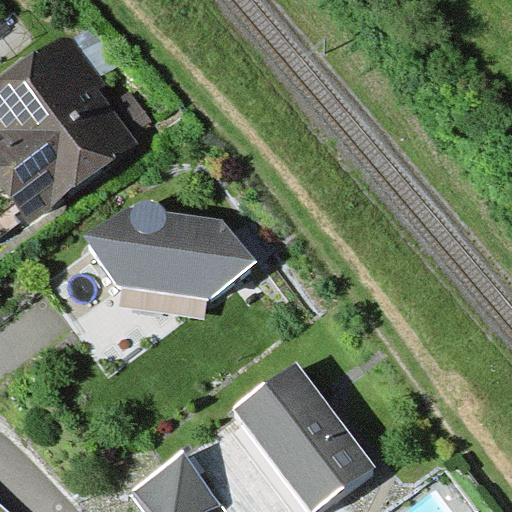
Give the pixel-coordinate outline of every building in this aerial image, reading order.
[(63,37),(0,82),(0,187),(26,223),(83,183),(139,142),(134,136),(112,104),(63,37)] [(131,90),(112,104),(134,136),(154,122),(131,90)] [(0,241),(26,223),(0,187),(0,241)] [(127,205),(84,234),(94,249),(103,262),(118,286),(122,286),(207,298),(211,298),(258,262),(222,218),(166,211),(164,207),(161,203),(158,200),(154,198),(149,198),(145,198),(141,199),(137,201),(133,205),(127,205)] [(204,319),(207,298),(122,286),(119,306),(204,319)] [(297,361),(235,407),(312,511),(315,511),(376,467),(297,361)] [(207,511),(221,503),(185,451),(135,490),(153,511),(207,511)] [(0,511),(10,511),(0,503),(0,511)]
